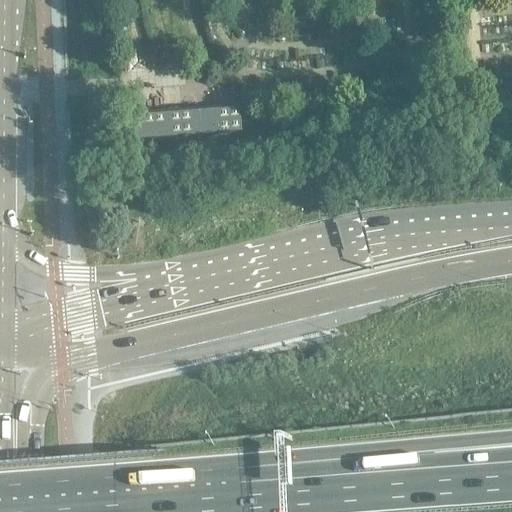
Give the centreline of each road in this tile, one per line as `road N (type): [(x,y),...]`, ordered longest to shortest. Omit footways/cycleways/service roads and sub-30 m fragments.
road 1 (motorway): [(61,362),(511,261)]
road 2 (motorway): [(511,215),(366,239),(143,295)]
road 3 (motorway): [(511,449),(238,490)]
road 4 (motorway): [(511,473),(238,490)]
road 5 (motorway): [(238,490),(0,507)]
road 6 (secondary): [(3,238),(9,0)]
road 7 (motorway): [(143,295),(104,276),(42,267),(3,238)]
road 8 (motorway): [(143,295),(3,344)]
